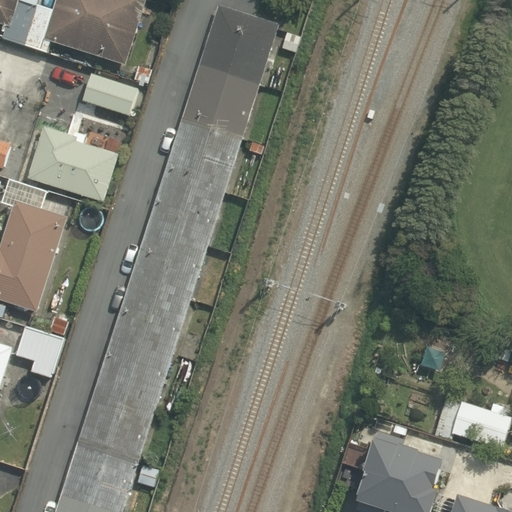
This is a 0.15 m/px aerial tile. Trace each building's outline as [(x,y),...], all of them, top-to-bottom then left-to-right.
[(127,67),(147,0),(58,0),(55,11),(22,1),(21,0),(0,0),(0,27),(5,29),(2,41),(48,54),(51,44),(127,67)] [(220,7),(57,511),(124,511),(281,27),(220,7)] [(288,34),(282,50),(295,55),(302,39),(288,34)] [(3,87),(47,101),(59,62),(16,48),(3,87)] [(153,70),(138,65),(134,81),(148,85),(153,70)] [(141,88),(92,72),(82,99),(132,116),(141,88)] [(281,106),(285,94),(276,91),(272,103),(281,106)] [(0,168),(4,170),(12,146),(0,141),(0,168)] [(264,156),(266,147),(254,144),(252,153),(264,156)] [(36,179),(43,156),(22,149),(14,173),(17,173),(14,182),(29,187),(32,178),(36,179)] [(0,301),(40,314),(70,219),(65,218),(68,209),(46,202),(49,193),(29,187),(14,182),(12,181),(4,205),(15,208),(2,250),(0,249),(0,301)] [(236,223),(243,200),(236,198),(229,220),(236,223)] [(211,322),(215,310),(204,306),(200,318),(211,322)] [(70,312),(59,309),(53,331),(65,334),(70,312)] [(34,374),(56,380),(67,341),(29,331),(21,358),(37,363),(34,374)] [(0,399),(15,350),(0,345),(0,399)] [(505,450),(511,428),(511,418),(465,405),(456,436),(505,450)] [(373,469),(375,470),(440,491),(449,463),(424,455),(425,453),(408,447),(409,443),(384,435),(373,469)] [(163,470),(147,464),(143,476),(159,482),(163,470)] [(440,491),(375,470),(361,511),(438,511),(445,493),(440,491)] [(511,511),(465,497),(460,511),(511,511)]
